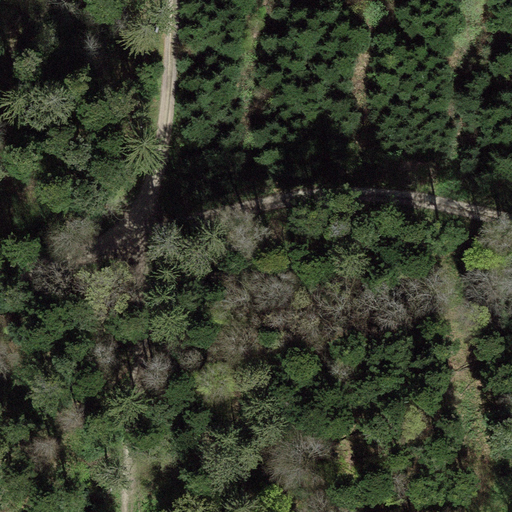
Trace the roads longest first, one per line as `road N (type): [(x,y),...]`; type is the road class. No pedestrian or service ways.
road 1 (track): [(511,219),(329,192),(149,228),(0,279)]
road 2 (track): [(170,0),(131,511)]
